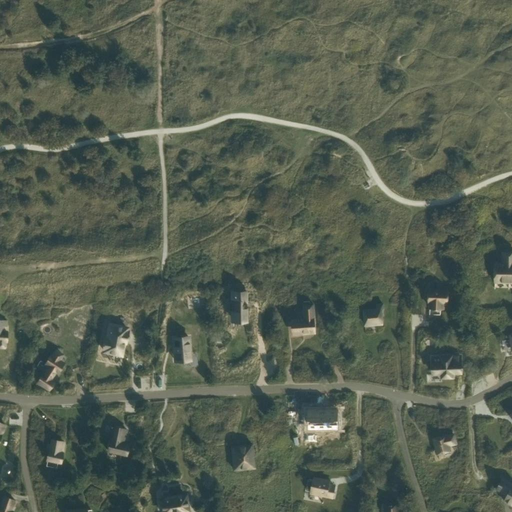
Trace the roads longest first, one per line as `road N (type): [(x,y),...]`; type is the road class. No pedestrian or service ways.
road 1 (unclassified): [(31,396),(360,386),(395,393)]
road 2 (unknown): [(0,46),(96,34),(161,0)]
road 3 (unclassified): [(395,393),(462,404),(511,379)]
road 4 (unclassified): [(422,511),(395,393)]
